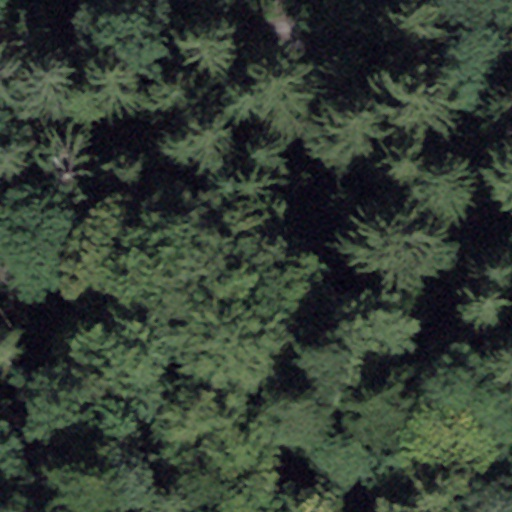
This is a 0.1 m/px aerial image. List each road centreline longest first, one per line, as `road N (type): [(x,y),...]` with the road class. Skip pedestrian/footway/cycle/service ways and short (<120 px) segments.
road 1 (track): [(0,44),(166,31),(263,35),(393,12),(407,0)]
road 2 (track): [(511,458),(352,486),(319,511)]
